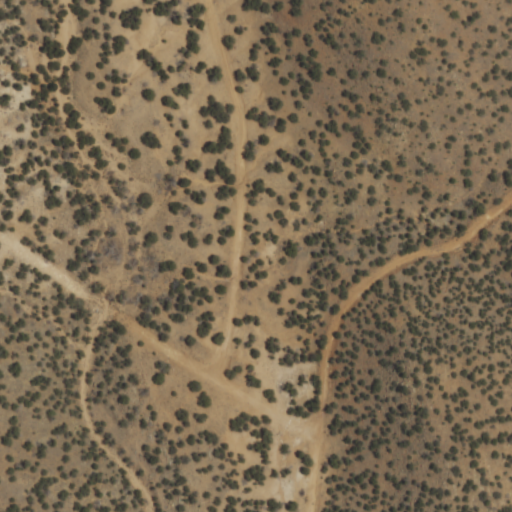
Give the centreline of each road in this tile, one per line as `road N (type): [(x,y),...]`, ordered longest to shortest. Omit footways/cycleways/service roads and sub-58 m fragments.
road 1 (track): [(175,0),(196,75),(211,364)]
road 2 (track): [(211,364),(0,247)]
road 3 (track): [(303,511),(309,443),(211,364)]
